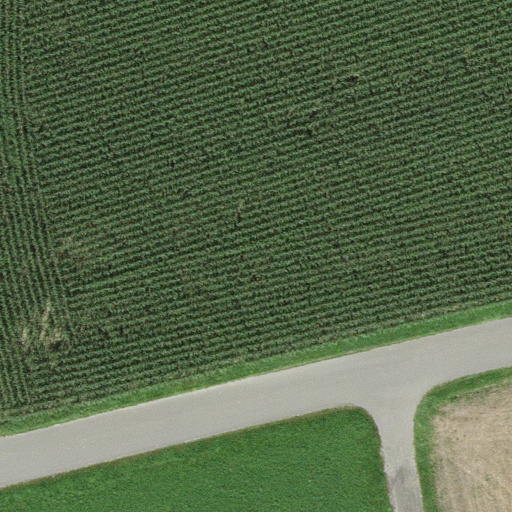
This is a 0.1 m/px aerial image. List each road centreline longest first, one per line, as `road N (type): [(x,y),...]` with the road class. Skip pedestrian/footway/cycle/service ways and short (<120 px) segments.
road 1 (unclassified): [(511,345),(0,463)]
road 2 (track): [(384,374),(411,511)]
